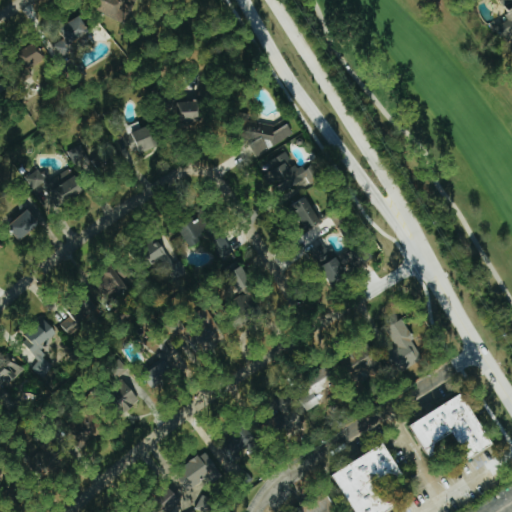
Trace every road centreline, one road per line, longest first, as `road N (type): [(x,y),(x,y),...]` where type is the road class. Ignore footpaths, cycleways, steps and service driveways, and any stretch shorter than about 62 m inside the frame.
road 1 (tertiary): [(511,405),(260,0)]
road 2 (residential): [(69,511),(190,409),(421,259)]
road 3 (residential): [(201,169),(183,169),(150,189),(0,305)]
road 4 (residential): [(312,329),(216,176),(201,169)]
